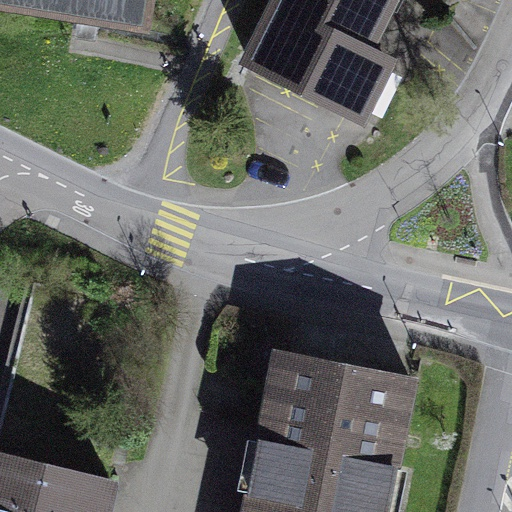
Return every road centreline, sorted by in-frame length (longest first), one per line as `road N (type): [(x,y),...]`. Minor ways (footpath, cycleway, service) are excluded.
road 1 (residential): [(511,46),(469,123),(383,196),(235,251)]
road 2 (residential): [(235,251),(508,322)]
road 3 (unknown): [(181,238),(137,511)]
road 4 (residential): [(2,159),(181,238),(235,251)]
road 5 (residential): [(508,322),(473,511)]
